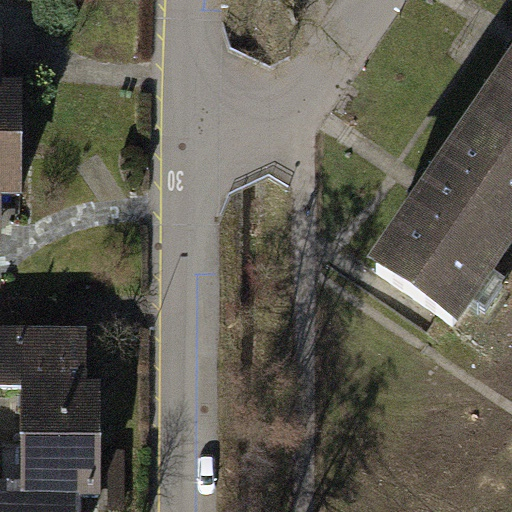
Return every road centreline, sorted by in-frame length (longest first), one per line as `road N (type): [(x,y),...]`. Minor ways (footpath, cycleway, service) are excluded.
road 1 (residential): [(198,0),(193,511)]
road 2 (unknown): [(194,203),(252,186),(307,142),(418,0)]
